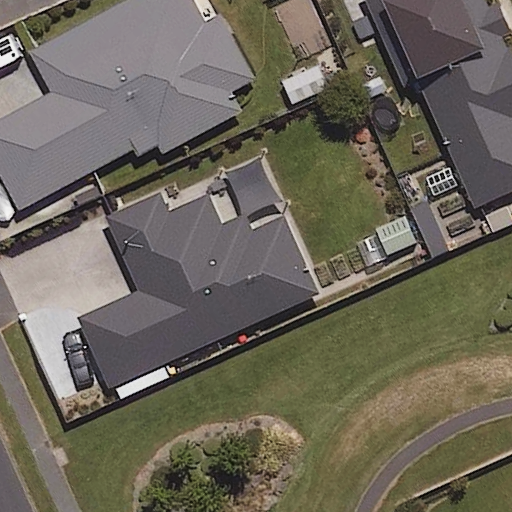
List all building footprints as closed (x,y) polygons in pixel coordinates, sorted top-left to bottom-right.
[(214,29),(198,0),(137,0),(34,56),(57,98),(0,127),(0,170),(23,214),(163,139),(171,155),(246,115),(235,95),(259,83),(226,22),(214,29)] [(511,23),(500,29),(491,8),(501,4),(499,0),(366,0),(404,93),(424,85),(478,213),(511,198),(511,23)] [(334,93),(319,62),(279,81),(294,113),(334,93)] [(174,216),(165,198),(111,223),(144,295),(83,323),(116,394),(322,299),(282,214),(229,238),(211,199),(174,216)] [(423,252),(409,217),(374,232),(389,266),(423,252)]
